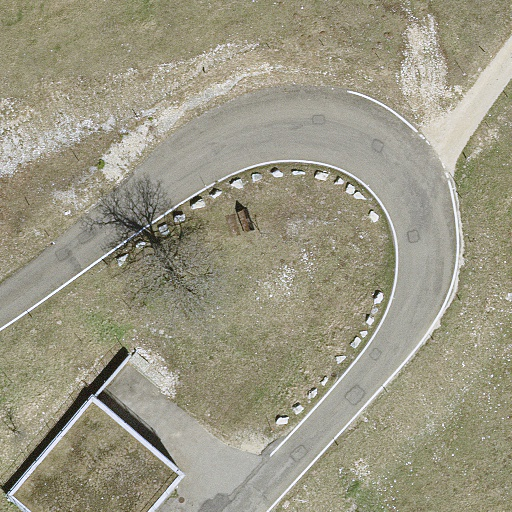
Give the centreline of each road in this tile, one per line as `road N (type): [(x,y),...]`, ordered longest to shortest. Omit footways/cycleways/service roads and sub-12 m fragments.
road 1 (tertiary): [(245,511),(405,317),(422,233),(405,182),(387,165),(363,148),(290,132),(230,147),(0,307)]
road 2 (track): [(405,182),(511,51)]
